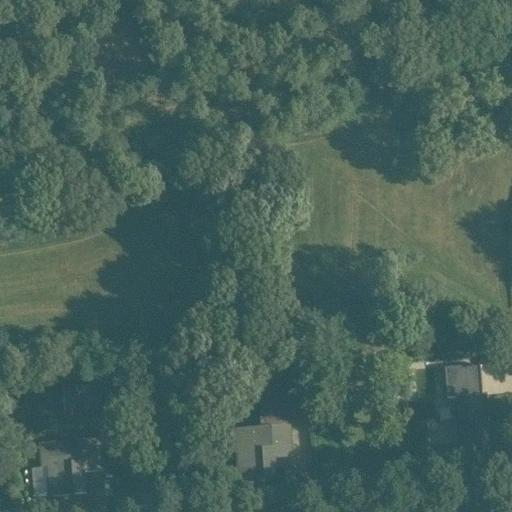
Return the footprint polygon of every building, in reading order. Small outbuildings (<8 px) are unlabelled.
[(407,364),(391,366),(392,380),(409,378),(407,364)] [(458,446),(426,448),(428,475),(462,473),(462,472),(488,470),(488,471),(490,471),(488,444),(486,444),(485,422),(489,422),(487,396),(483,396),(481,368),(445,370),(447,400),(457,399),(458,426),(457,426),(458,446)] [(238,453),(239,465),(241,485),(277,482),(275,456),(292,454),(287,394),(311,392),(309,370),(263,374),(264,396),(259,396),(261,430),(231,432),(232,454),(238,453)] [(120,386),(64,389),(65,413),(121,410),(120,386)] [(48,468),(48,479),(50,499),(86,496),(84,471),(102,469),(100,442),(40,447),(41,468),(48,468)]
